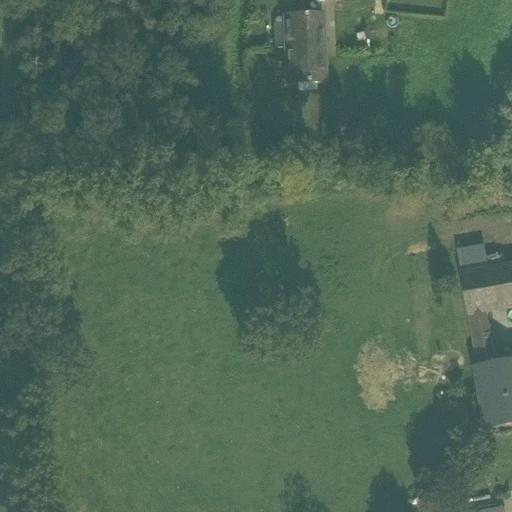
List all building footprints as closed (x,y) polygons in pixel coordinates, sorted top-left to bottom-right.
[(283,24),(284,49),(320,47),(319,15),(282,17),(283,24)] [(284,49),(283,24),(272,25),(274,49),(284,49)] [(322,81),(320,47),(284,49),(286,83),(322,81)] [(458,253),(462,274),(485,270),(481,249),(458,253)] [(485,314),(511,309),(511,265),(485,270),(462,274),(466,295),(470,317),(485,314)] [(511,364),(495,367),(485,314),(470,317),(483,388),(478,389),(479,396),(491,394),(493,405),(504,403),(502,389),(511,387),(511,364)] [(479,396),(486,431),(489,431),(511,426),(511,387),(502,389),(504,403),(493,405),(491,394),(479,396)]
